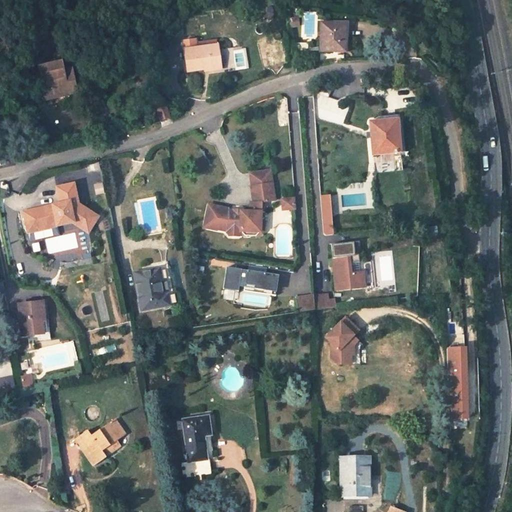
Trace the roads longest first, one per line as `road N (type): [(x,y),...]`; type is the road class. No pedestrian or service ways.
road 1 (residential): [(0,171),(164,132),(319,72),(381,67),(434,89),(452,141),(460,225),(472,241),(489,245)]
road 2 (secondary): [(489,245),(501,393),(483,511)]
road 3 (secondary): [(460,0),(489,143),(489,245)]
